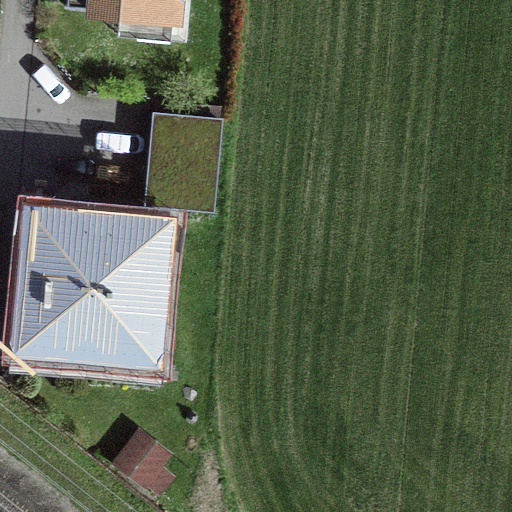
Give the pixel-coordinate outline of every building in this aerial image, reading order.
[(175,4),(175,0),(65,0),(65,6),(119,11),(162,15),(175,4)] [(162,15),(119,11),(117,35),(186,41),(189,0),(175,0),(175,4),(162,15)] [(155,113),(151,156),(216,162),(220,119),(155,113)] [(147,203),(212,209),(216,162),(151,156),(147,203)] [(21,342),(89,348),(86,374),(148,379),(165,222),(33,211),(21,342)]
